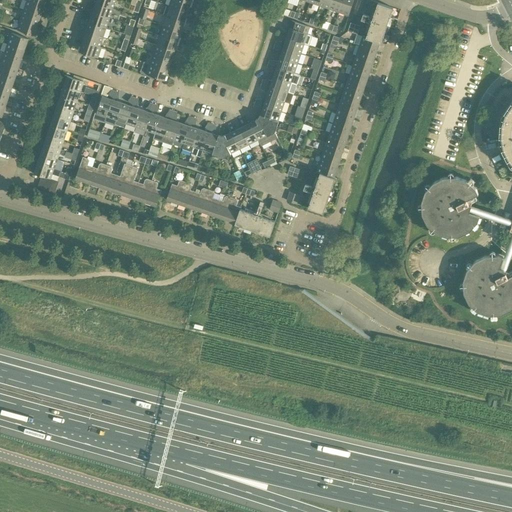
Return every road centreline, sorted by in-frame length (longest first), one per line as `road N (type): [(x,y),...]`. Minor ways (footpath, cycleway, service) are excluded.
road 1 (tertiary): [(0,198),(331,287),(407,327),(511,353)]
road 2 (motorway): [(511,497),(0,372)]
road 3 (motorway): [(511,481),(0,366)]
road 4 (motorway): [(188,454),(434,511)]
road 5 (residential): [(407,0),(334,227)]
road 6 (tertiary): [(0,453),(194,511)]
road 7 (residential): [(179,87),(164,98),(57,63),(51,52),(68,0)]
road 8 (motorway): [(0,403),(188,454)]
road 9 (residential): [(179,87),(245,109),(280,9)]
road 10 (motorway): [(188,454),(254,494),(306,511)]
road 11 (residential): [(6,181),(47,67)]
